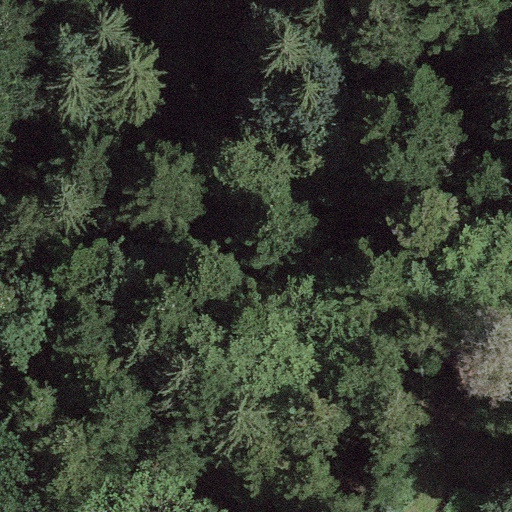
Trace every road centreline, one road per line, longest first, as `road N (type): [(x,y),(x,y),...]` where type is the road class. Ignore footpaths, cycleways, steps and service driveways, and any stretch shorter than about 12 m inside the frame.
road 1 (track): [(210,0),(299,80),(349,150),(451,356)]
road 2 (track): [(451,356),(79,511)]
